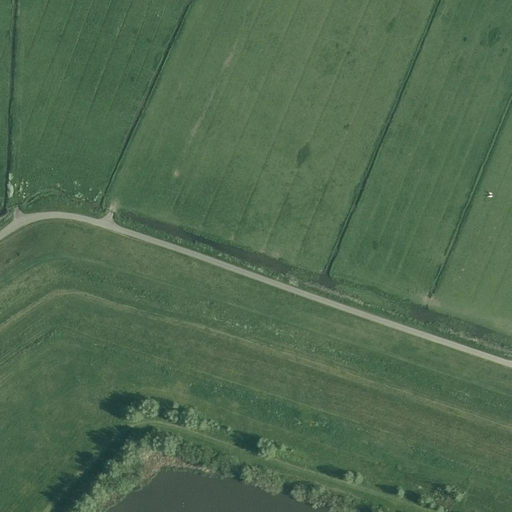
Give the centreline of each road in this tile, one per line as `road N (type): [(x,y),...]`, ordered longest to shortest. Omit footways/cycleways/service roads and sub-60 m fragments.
road 1 (track): [(511,364),(90,222),(37,218),(0,236)]
road 2 (track): [(58,511),(128,433),(148,427),(423,511)]
